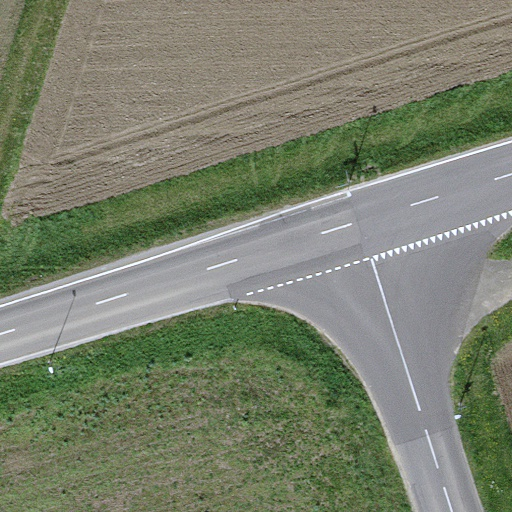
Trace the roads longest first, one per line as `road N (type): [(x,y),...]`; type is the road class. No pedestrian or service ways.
road 1 (secondary): [(0,333),(360,221)]
road 2 (tertiary): [(360,221),(454,511)]
road 3 (secondary): [(360,221),(511,174)]
road 4 (track): [(397,336),(511,278)]
